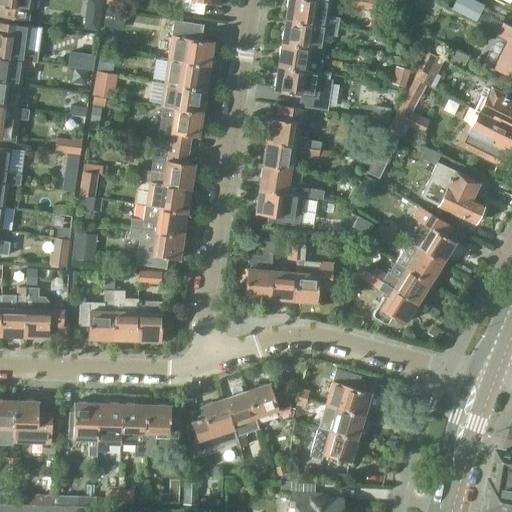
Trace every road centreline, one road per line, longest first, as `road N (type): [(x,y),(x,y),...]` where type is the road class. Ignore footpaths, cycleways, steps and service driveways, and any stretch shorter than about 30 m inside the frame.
road 1 (residential): [(216,358),(203,295),(250,0)]
road 2 (residential): [(216,358),(294,334),(335,339),(478,385)]
road 3 (residential): [(0,364),(182,368),(216,358)]
road 4 (tertiary): [(440,511),(478,385)]
